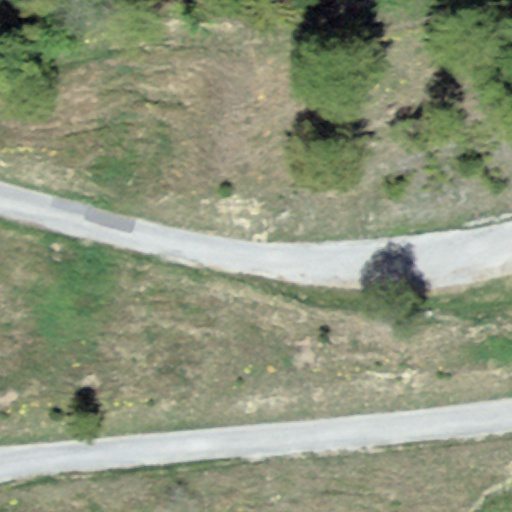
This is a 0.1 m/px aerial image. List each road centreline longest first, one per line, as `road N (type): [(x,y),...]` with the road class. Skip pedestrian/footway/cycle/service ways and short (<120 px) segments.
road 1 (unclassified): [(0,200),(251,259),(403,260),(511,243)]
road 2 (unclassified): [(511,412),(0,465)]
